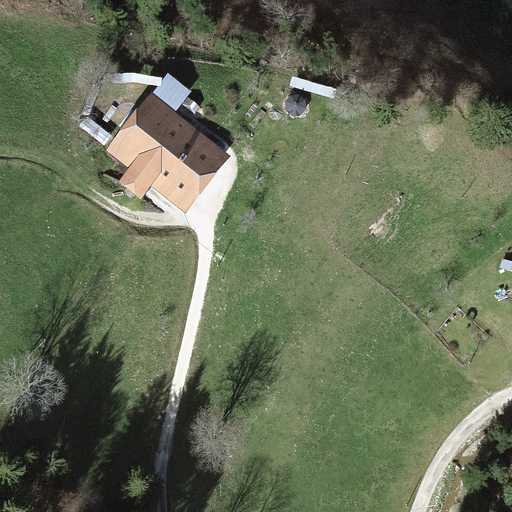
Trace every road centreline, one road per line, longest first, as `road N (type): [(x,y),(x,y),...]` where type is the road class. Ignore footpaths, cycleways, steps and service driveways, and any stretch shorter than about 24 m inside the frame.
road 1 (track): [(163,511),(165,437),(206,241)]
road 2 (track): [(0,149),(39,156),(135,216),(195,220),(206,241)]
